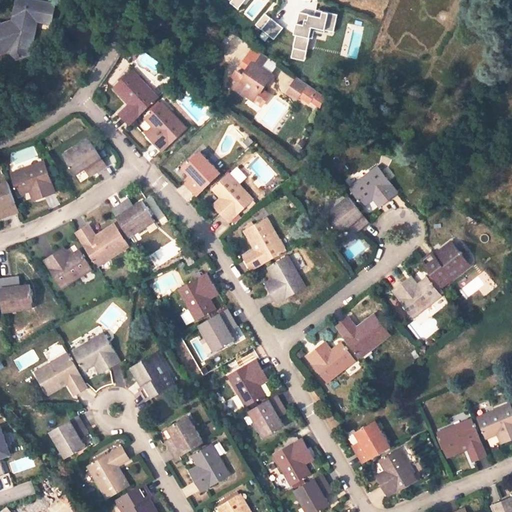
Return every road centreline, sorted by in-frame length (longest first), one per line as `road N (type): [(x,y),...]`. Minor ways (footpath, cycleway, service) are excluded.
road 1 (residential): [(275,348),(197,223),(141,166)]
road 2 (residential): [(369,511),(275,348)]
road 3 (residential): [(275,348),(390,257),(398,232)]
road 4 (residential): [(141,166),(80,204),(0,238)]
